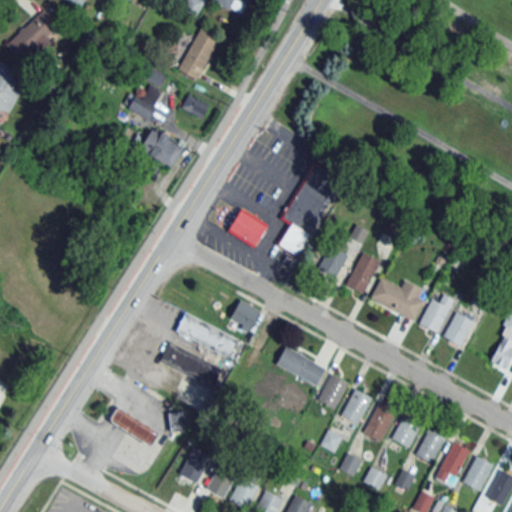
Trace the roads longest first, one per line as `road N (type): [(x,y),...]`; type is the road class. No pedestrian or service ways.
road 1 (tertiary): [(0,497),(311,0)]
road 2 (residential): [(160,240),(511,435)]
road 3 (residential): [(33,448),(146,511)]
